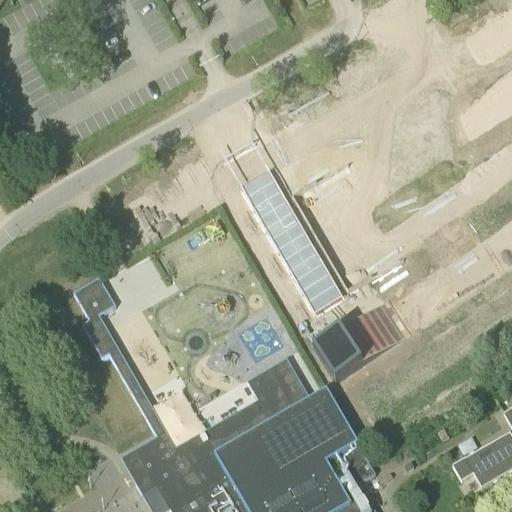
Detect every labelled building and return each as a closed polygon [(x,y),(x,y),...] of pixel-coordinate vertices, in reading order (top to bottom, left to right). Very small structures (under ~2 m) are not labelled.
[(267,179),(242,193),(315,317),(340,303),(267,179)] [(102,364),(118,355),(99,321),(115,312),(99,284),(73,299),(89,326),(82,330),(102,364)] [(257,406),(176,454),(166,437),(126,458),(141,483),(133,487),(140,499),(154,491),(166,511),(371,511),(358,489),(374,480),(325,396),(309,405),(286,364),(246,387),(257,406)] [(511,434),(511,412),(502,418),(511,434)] [(366,440),(372,450),(379,446),(373,436),(366,440)] [(480,493),(511,474),(511,443),(509,437),(463,463),(451,470),(461,485),(472,478),(480,493)] [(462,457),(476,452),(473,442),(458,447),(462,457)]
